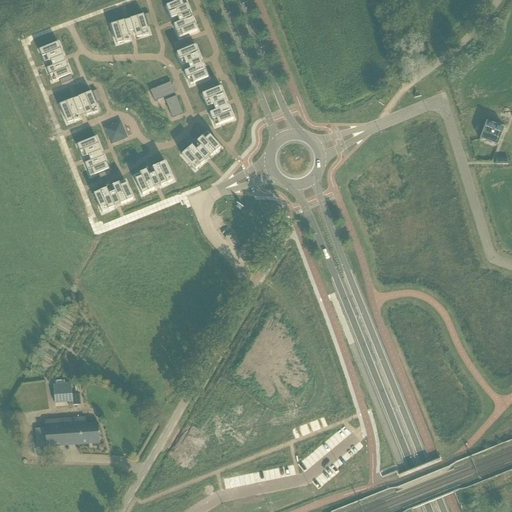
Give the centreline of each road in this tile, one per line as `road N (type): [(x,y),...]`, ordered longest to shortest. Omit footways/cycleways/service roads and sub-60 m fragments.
road 1 (unclassified): [(119,511),(256,279),(211,235),(193,197),(222,189)]
road 2 (tertiary): [(443,511),(315,178)]
road 3 (tertiary): [(294,187),(427,511)]
road 4 (residential): [(368,130),(438,103),(493,259),(511,266)]
road 5 (unclassified): [(197,511),(221,495),(306,479),(356,437)]
road 6 (tertiary): [(221,0),(276,140)]
road 7 (tertiary): [(294,132),(239,0)]
road 8 (unclassified): [(405,88),(462,44),(499,0)]
